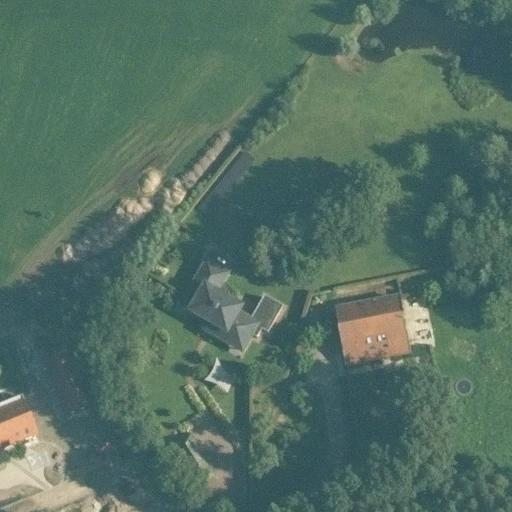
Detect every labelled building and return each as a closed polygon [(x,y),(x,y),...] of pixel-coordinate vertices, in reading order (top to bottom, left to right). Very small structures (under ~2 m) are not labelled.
[(205,331),(231,346),(235,339),(246,345),(257,326),(237,315),(240,309),(213,294),(224,274),(207,265),(187,299),(196,305),(191,313),(210,324),(205,331)] [(400,299),(335,312),(345,367),(411,354),(400,299)] [(70,355),(49,364),(61,393),(55,395),(64,418),(91,408),(70,355)] [(0,452),(38,437),(26,408),(9,414),(5,404),(0,406),(0,452)] [(214,472),(189,434),(164,450),(190,488),(214,472)]
